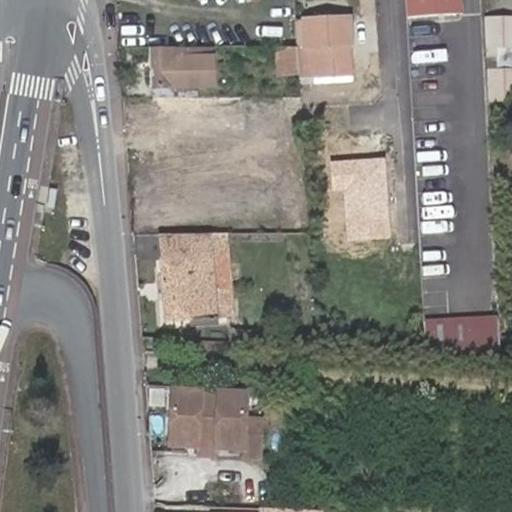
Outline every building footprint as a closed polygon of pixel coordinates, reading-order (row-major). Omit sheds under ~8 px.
[(406,17),(460,12),(458,0),(404,0),(405,1),(406,17)] [(302,98),(302,100),(309,100),(307,82),(355,79),(351,21),(296,26),(297,41),(298,49),(299,61),(300,75),(302,98)] [(496,46),(511,44),(511,34),(511,21),(487,23),(489,58),(497,58),(496,46)] [(511,56),(511,44),(496,46),(497,58),(511,56)] [(185,49),(151,49),(152,89),(157,88),(157,99),(181,99),(196,99),(196,89),(195,57),(185,57),(185,49)] [(185,57),(195,57),(195,49),(185,49),(185,57)] [(299,61),(298,49),(281,49),(274,49),(275,77),(300,75),(299,61)] [(493,98),(511,98),(511,66),(493,66),(493,98)] [(385,158),(330,163),(333,192),(344,191),(349,243),(392,240),(385,158)] [(209,237),(158,238),(160,327),(211,326),(211,324),(209,237)] [(209,237),(211,324),(222,324),(222,237),(209,237)] [(493,349),(493,315),(427,314),(427,348),(493,349)] [(245,393),(172,389),(169,446),(196,448),(195,456),(215,457),(215,450),(242,451),(241,459),(261,460),(263,423),(243,422),(245,393)]
